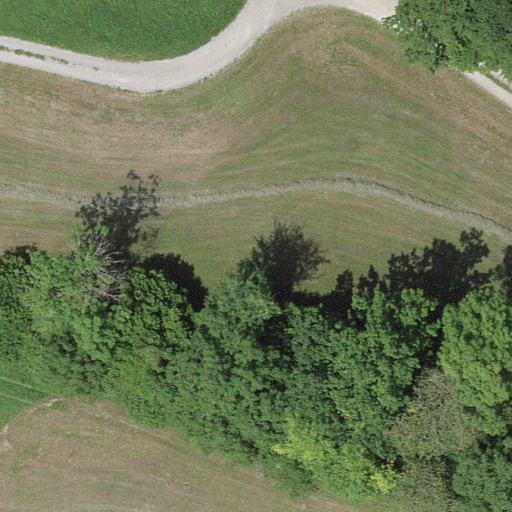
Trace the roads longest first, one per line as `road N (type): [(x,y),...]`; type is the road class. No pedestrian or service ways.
road 1 (track): [(275,0),(233,47),(188,73),(134,78),(0,49)]
road 2 (track): [(381,0),(511,94)]
